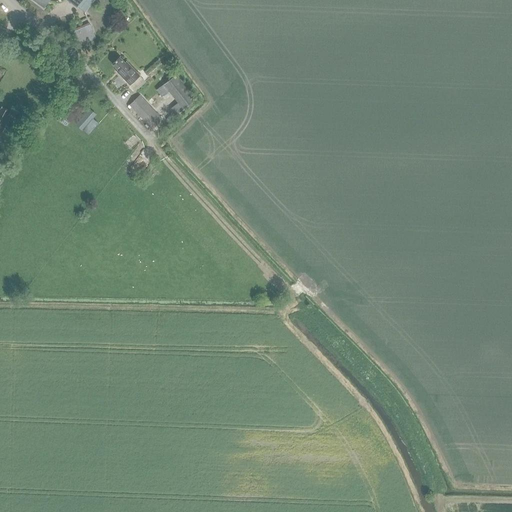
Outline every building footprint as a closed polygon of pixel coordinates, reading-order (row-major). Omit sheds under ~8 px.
[(50,0),(31,0),(44,9),(50,0)] [(82,0),(65,0),(76,8),(82,0)] [(95,38),(88,23),(73,29),(79,44),(95,38)] [(127,61),(125,63),(119,57),(112,64),(118,70),(116,72),(130,85),(140,75),(127,61)] [(195,101),(176,75),(157,89),(162,96),(169,91),(177,103),(171,107),(177,115),(195,101)] [(163,118),(139,94),(129,104),(152,129),(163,118)] [(2,108),(1,111),(0,110),(0,136),(11,116),(9,115),(10,112),(2,108)] [(82,130),(93,119),(96,115),(90,109),(75,125),(82,131),(82,130)] [(72,121),(75,116),(65,110),(62,114),(72,121)]
